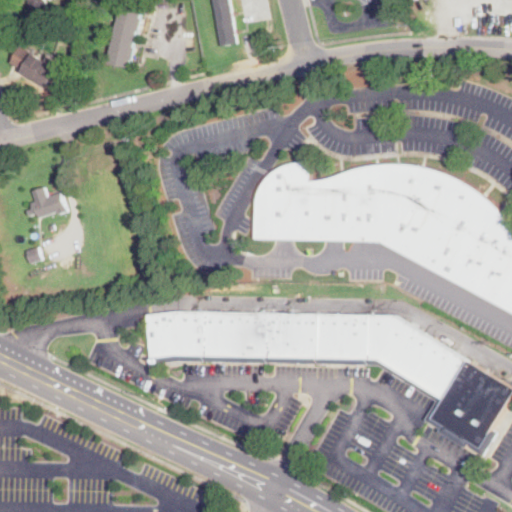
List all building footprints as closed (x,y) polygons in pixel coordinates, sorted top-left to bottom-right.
[(48,0),(48,12),(30,11),(30,0),(48,0)] [(233,0),(241,43),(224,46),(215,0),(233,0)] [(145,16),(144,18),(147,19),(144,31),(141,30),(137,47),(140,48),(136,61),(135,60),(133,68),(113,63),(116,51),(111,50),(112,45),(116,46),(122,22),(118,21),(120,16),(122,17),(125,4),(147,10),(145,16)] [(26,44),(50,60),(55,53),(67,62),(50,87),(14,62),(26,44)] [(315,163),(314,181),(323,180),(331,179),(362,168),(373,166),(389,164),(403,164),(420,165),(437,169),(452,174),(466,180),(476,186),(494,200),(505,211),(511,220),(511,308),(387,241),(260,238),(261,209),(262,198),(265,187),(270,179),(278,171),(285,167),(291,165),(303,162),(315,163)] [(48,186),(51,196),(65,192),(71,211),(61,214),(60,212),(41,218),(41,215),(38,216),(37,214),(32,216),(30,210),(36,208),(34,202),(39,200),(36,190),(48,186)] [(45,259),(33,263),(28,250),(40,246),(45,259)] [(398,315),(411,323),(413,319),(422,324),(419,328),(511,385),(511,405),(497,429),(502,432),(488,455),(430,419),(441,401),(383,365),(167,361),(167,365),(155,365),(150,315),(183,311),(398,315)]
